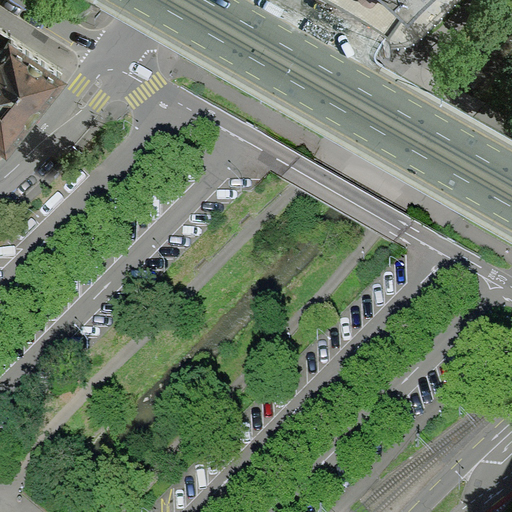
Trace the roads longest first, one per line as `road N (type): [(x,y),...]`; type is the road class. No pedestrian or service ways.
road 1 (unclassified): [(511,296),(110,62)]
road 2 (primary): [(138,0),(511,213)]
road 3 (primary): [(511,165),(221,0)]
road 4 (residential): [(0,172),(110,62)]
